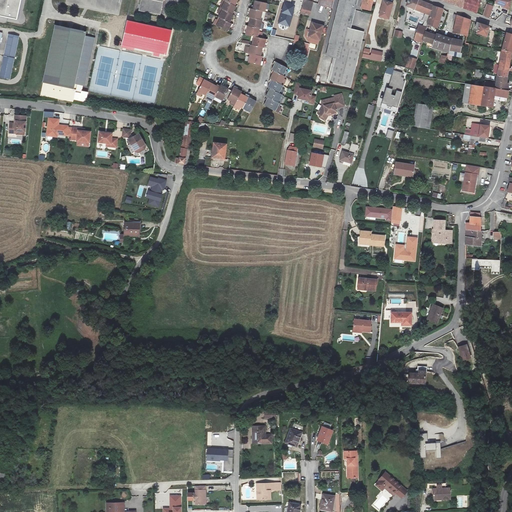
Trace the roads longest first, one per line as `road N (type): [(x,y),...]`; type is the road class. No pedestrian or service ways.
road 1 (unclassified): [(179,171),(159,239),(123,292),(106,352),(93,364),(0,386)]
road 2 (residential): [(461,209),(461,284),(450,326),(386,361),(339,375)]
road 3 (residential): [(179,171),(163,165),(140,120),(0,101)]
road 4 (residential): [(278,46),(253,89),(216,69),(212,48),(236,34),(244,0)]
road 5 (unclassified): [(348,189),(179,171)]
road 6 (track): [(142,258),(82,249),(0,272)]
road 7 (track): [(136,486),(0,489)]
road 8 (residential): [(511,106),(492,193),(461,209)]
road 9 (residential): [(237,423),(258,394),(339,375)]
